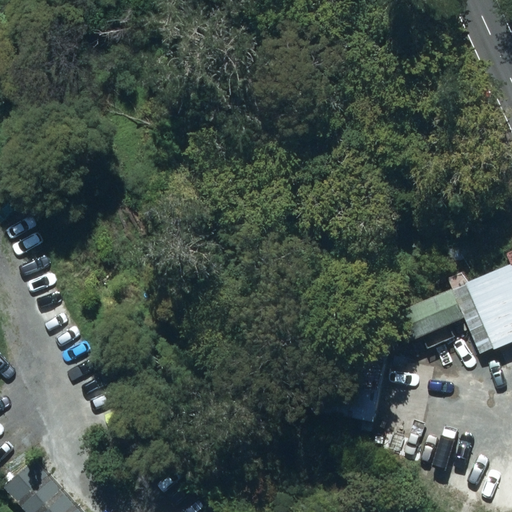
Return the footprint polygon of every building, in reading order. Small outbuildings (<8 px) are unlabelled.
[(464,267),(448,274),(481,348),(495,342),(497,346),(511,338),(511,246),(506,249),(511,259),(469,278),(464,267)] [(407,337),(464,313),(452,283),(394,308),(407,337)] [(331,322),(314,404),(375,417),(392,335),(331,322)] [(361,425),(372,427),(373,419),(363,418),(361,425)] [(389,431),(385,447),(418,455),(421,439),(389,431)] [(84,511),(35,456),(6,483),(31,511),(84,511)]
